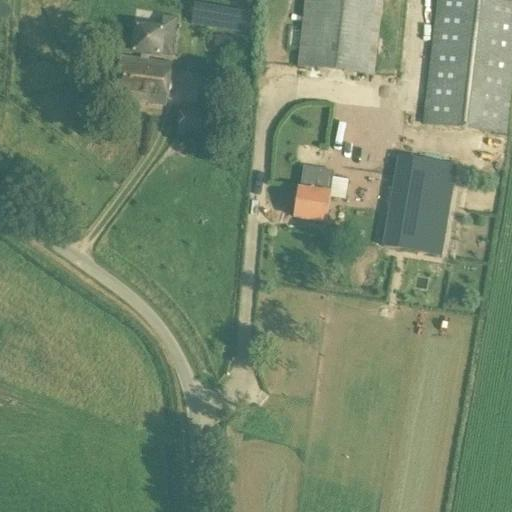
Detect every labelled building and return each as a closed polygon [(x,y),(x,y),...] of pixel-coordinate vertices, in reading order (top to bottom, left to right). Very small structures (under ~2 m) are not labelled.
[(374,77),(382,0),(304,0),(297,69),(374,77)] [(506,136),(511,84),(511,4),(479,0),(436,0),(422,126),(506,136)] [(235,39),(221,37),(219,54),(233,56),(235,39)] [(170,64),(172,46),(130,41),(127,59),(122,58),(116,100),(165,107),(170,64)] [(221,139),(223,115),(180,110),(177,134),(221,139)] [(440,258),(456,168),(397,157),(381,248),(440,258)] [(330,197),(333,173),(303,169),(300,192),(297,192),(293,218),(326,223),(330,197)]
